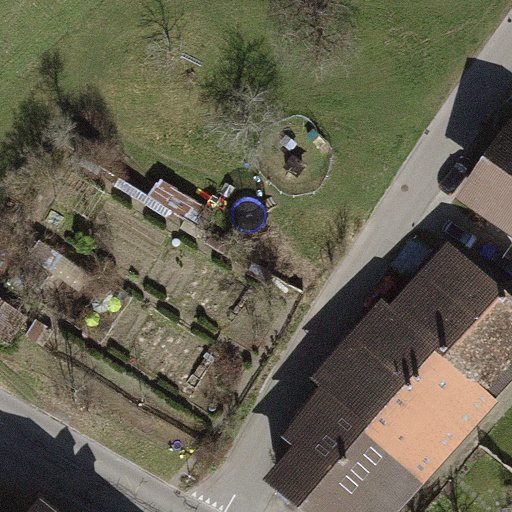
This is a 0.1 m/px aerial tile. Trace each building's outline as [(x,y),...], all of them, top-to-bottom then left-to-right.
[(511,125),(507,122),(449,202),(511,247),(511,125)] [(157,179),(146,197),(200,229),(210,211),(157,179)] [(380,304),(351,337),(467,439),(511,388),(511,307),(445,247),(400,297),(388,311),(380,304)] [(431,479),(467,439),(351,337),(308,386),(320,397),(423,488),(431,479)] [(401,511),(414,499),(423,488),(320,397),(280,441),(293,453),(263,487),(291,511),(401,511)]
